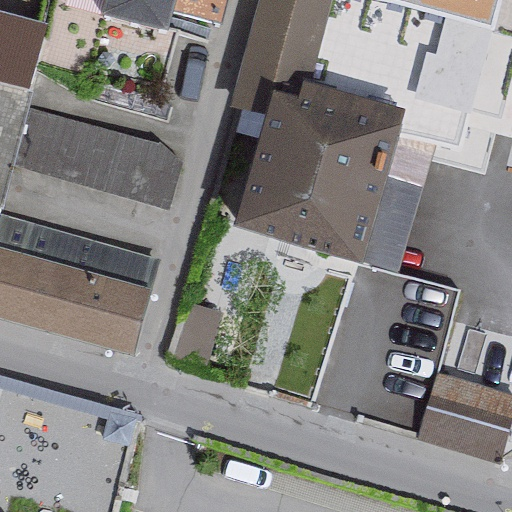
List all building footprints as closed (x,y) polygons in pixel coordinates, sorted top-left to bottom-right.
[(240,0),(67,0),(66,5),(115,17),(111,32),(173,47),(176,36),(228,49),(240,0)] [(511,0),(267,0),(241,93),(283,104),(411,140),(408,151),(460,165),(493,47),(511,52),(511,0)] [(0,325),(135,364),(162,270),(5,225),(20,174),(168,216),(183,164),(25,119),(47,40),(0,26),(0,325)] [(411,140),(283,104),(242,250),(370,286),(408,151),(411,140)] [(415,444),(499,473),(511,435),(511,409),(436,384),(415,444)]
